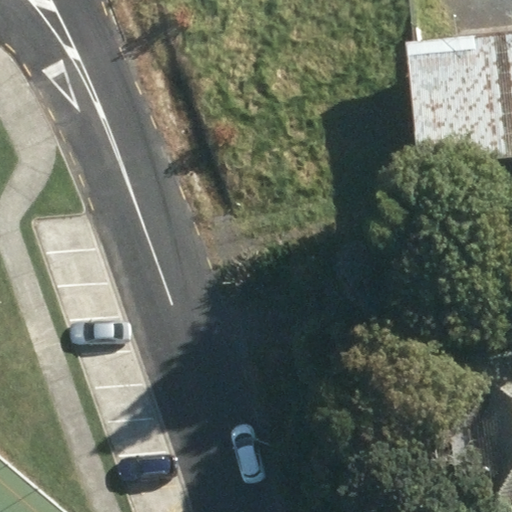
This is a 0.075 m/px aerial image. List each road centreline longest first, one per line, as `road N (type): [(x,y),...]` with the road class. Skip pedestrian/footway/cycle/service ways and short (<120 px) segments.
road 1 (residential): [(228,511),(115,133)]
road 2 (residential): [(115,133),(3,0)]
road 3 (residential): [(75,0),(115,133)]
